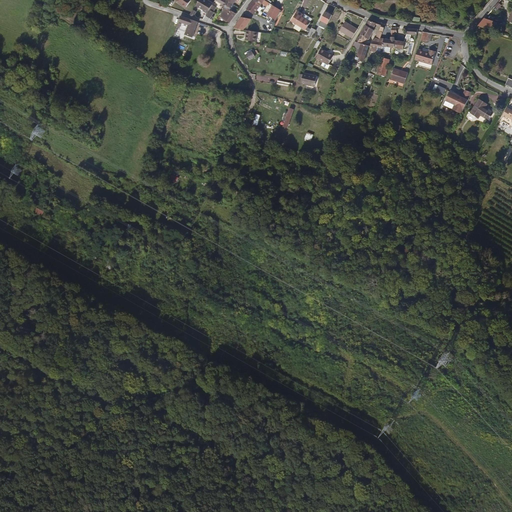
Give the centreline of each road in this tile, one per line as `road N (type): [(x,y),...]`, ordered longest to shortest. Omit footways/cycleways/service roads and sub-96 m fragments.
road 1 (track): [(253,88),(474,152),(510,95)]
road 2 (residential): [(328,0),(395,25),(462,34)]
